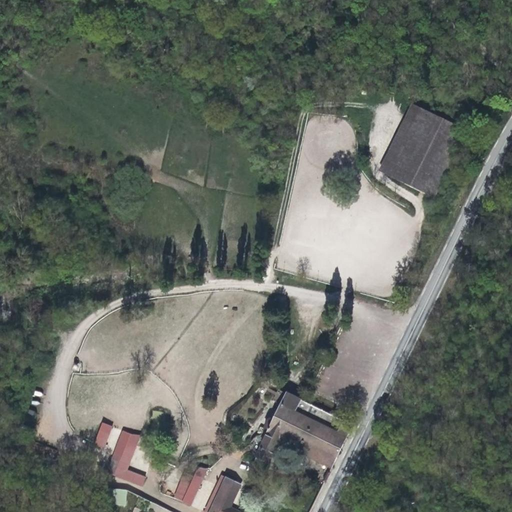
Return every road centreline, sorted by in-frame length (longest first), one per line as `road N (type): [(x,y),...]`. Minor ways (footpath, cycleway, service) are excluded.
road 1 (primary): [(319,511),(511,121)]
road 2 (unknown): [(273,282),(93,302),(51,355),(14,428)]
